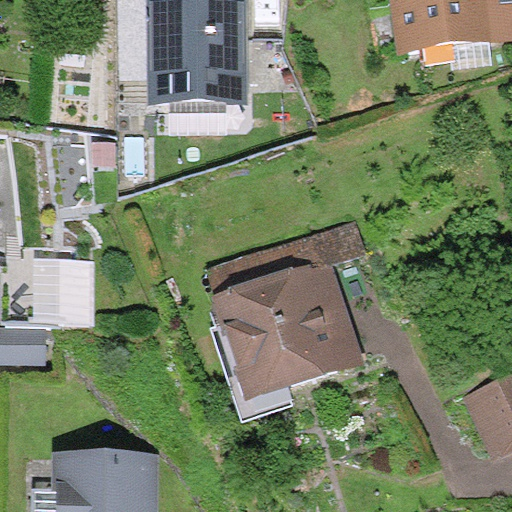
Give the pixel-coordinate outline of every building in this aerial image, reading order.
[(250,103),(250,0),(152,0),(152,103),(250,103)] [(258,0),(259,41),(282,40),(281,0),(258,0)] [(511,0),(394,0),(401,57),(511,44),(511,0)] [(351,227),(280,247),(288,277),(323,267),(359,257),(351,227)] [(94,260),(3,260),(2,327),(52,328),(94,328),(94,260)] [(288,277),(211,298),(241,407),(354,376),(323,267),(288,277)] [(52,328),(2,327),(0,327),(0,363),(52,364),(52,328)] [(511,376),(463,396),(491,466),(511,457),(511,376)] [(153,511),(151,460),(59,463),(60,511),(153,511)]
